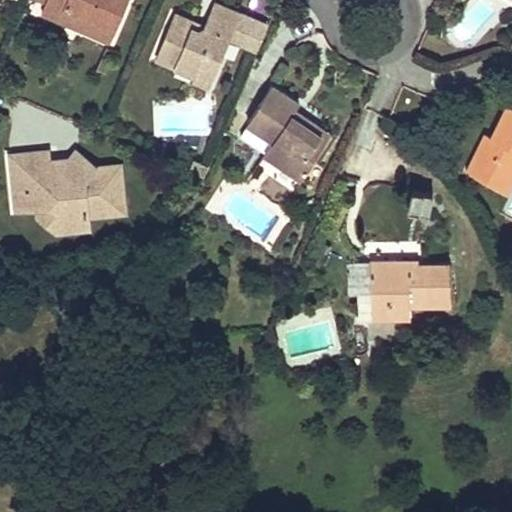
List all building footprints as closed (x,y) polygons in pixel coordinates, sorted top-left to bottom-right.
[(65,7),(116,29),(128,0),(44,0),(47,1),(43,11),(60,19),(65,7)] [(193,26),(195,21),(175,13),(157,57),(197,74),(200,67),(216,74),(231,37),(247,44),(257,20),(217,3),(207,27),(200,29),(193,26)] [(111,41),(116,29),(65,7),(60,19),(111,41)] [(268,24),(257,20),(247,44),(258,49),(268,24)] [(97,69),(106,73),(116,51),(107,47),(97,69)] [(210,86),(216,74),(200,67),(197,74),(194,80),(210,86)] [(293,113),(295,109),(300,103),(273,85),(248,124),(249,124),(241,137),(302,177),(329,137),(293,113)] [(511,168),(511,105),(508,104),(493,137),(486,134),(468,172),(502,189),(511,168)] [(331,132),(295,109),(293,113),(329,137),(331,132)] [(63,215),(65,230),(89,226),(88,215),(126,211),(121,164),(96,167),(76,151),(70,158),(63,166),(50,168),(49,160),(48,150),(10,155),(16,209),(37,207),(52,205),(63,215)] [(70,158),(49,160),(50,168),(63,166),(70,158)] [(190,169),(205,175),(210,164),(194,158),(190,169)] [(508,192),(511,183),(511,168),(502,189),(508,192)] [(412,187),(408,207),(429,212),(434,191),(412,187)] [(57,230),(65,230),(63,215),(52,205),(37,207),(38,215),(57,230)] [(411,269),(411,259),(371,261),(372,316),(412,314),(411,303),(452,301),(451,262),(418,264),(419,269),(411,269)] [(274,328),(264,331),(268,347),(278,344),(274,328)]
